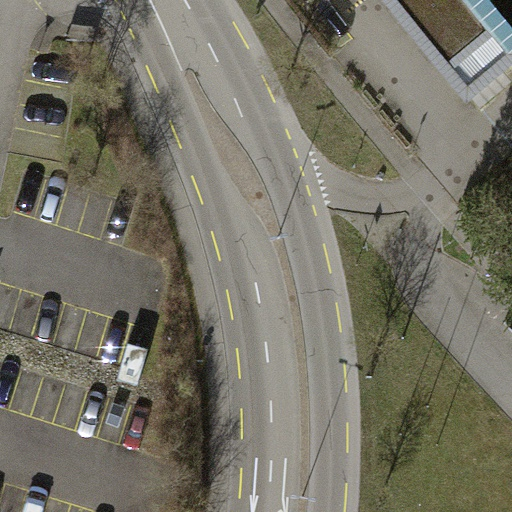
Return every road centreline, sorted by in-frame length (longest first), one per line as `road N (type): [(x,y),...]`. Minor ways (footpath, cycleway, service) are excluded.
road 1 (residential): [(511,372),(421,269),(424,198),(248,184)]
road 2 (secondary): [(293,511),(274,279),(248,184)]
road 3 (secondary): [(248,184),(169,0)]
